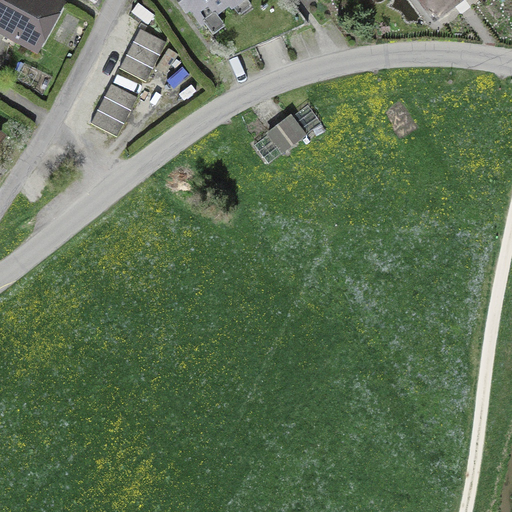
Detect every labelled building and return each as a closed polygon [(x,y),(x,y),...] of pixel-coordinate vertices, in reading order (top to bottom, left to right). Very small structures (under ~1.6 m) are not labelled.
[(54,5),(57,0),(0,0),(0,26),(17,35),(15,39),(19,40),(20,37),(35,45),(56,6),(54,5)] [(184,0),(228,59),(308,24),(290,0),(184,0)] [(462,0),(423,0),(438,19),(462,0)] [(140,29),(119,68),(146,82),(166,43),(140,29)] [(111,84),(90,123),(117,137),(137,98),(111,84)] [(271,144),(285,163),(311,144),(296,125),(271,144)]
